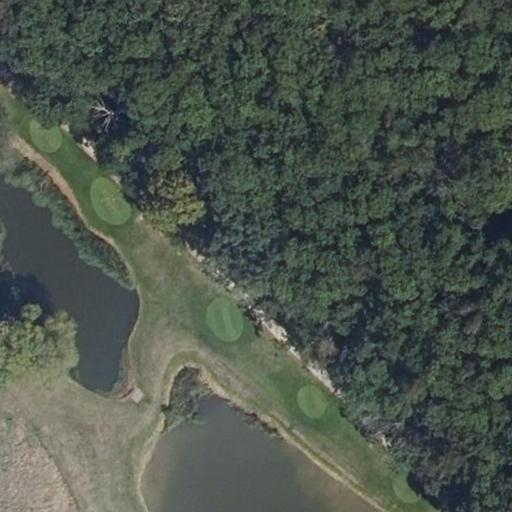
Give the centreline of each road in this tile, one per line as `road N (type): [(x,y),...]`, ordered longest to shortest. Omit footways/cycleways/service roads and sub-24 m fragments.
road 1 (track): [(511,497),(235,220),(0,4)]
road 2 (track): [(91,146),(456,511)]
